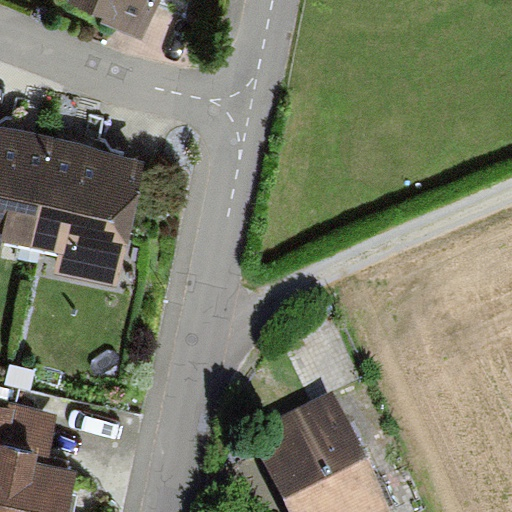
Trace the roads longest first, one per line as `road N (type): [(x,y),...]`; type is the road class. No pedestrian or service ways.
road 1 (residential): [(251,107),(168,511)]
road 2 (residential): [(251,107),(126,82),(0,31)]
